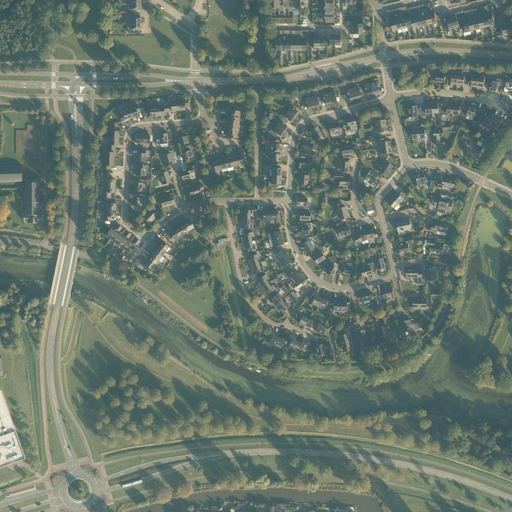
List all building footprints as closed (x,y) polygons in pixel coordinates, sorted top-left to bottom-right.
[(216,3),(216,9),(227,9),(227,3),(229,3),(228,0),(222,0),(223,3),(216,3)] [(141,10),(141,4),(132,3),(132,7),(128,7),(128,13),(134,13),(134,10),(141,10)] [(216,9),(216,15),(223,15),(223,18),(229,18),(229,15),(227,15),(227,9),(216,9)] [(490,27),(495,25),(494,22),(496,22),(493,12),(490,13),(491,16),(487,17),(490,27)] [(141,24),(141,17),(134,17),(134,14),(127,14),(127,17),(128,17),(128,20),(132,20),(132,24),(141,24)] [(452,18),(454,28),(459,27),(459,29),(462,28),(462,25),(460,18),(457,19),(457,17),(452,18)] [(449,30),(454,28),(452,18),(447,20),(448,24),(445,25),(447,32),(450,31),(449,30)] [(398,30),(395,20),(394,21),(393,19),(390,20),(393,32),(398,30)] [(353,30),(363,29),(363,24),(361,24),(361,21),(350,21),(350,24),(353,24),(353,30)] [(216,25),(216,31),(227,31),(227,25),(229,25),(229,22),(223,22),(223,25),(216,25)] [(141,30),(141,24),(132,24),(132,27),(128,27),(128,33),(134,33),(134,30),(141,30)] [(216,31),(216,37),(223,37),(223,40),(229,40),(229,37),(227,37),(227,31),(216,31)] [(340,40),(343,40),(343,33),(340,33),(340,35),(335,35),(335,45),(340,45),(340,40)] [(318,49),(318,39),(316,39),(316,35),(310,35),(310,42),(313,42),(313,49),(318,49)] [(330,45),(335,45),(335,35),(330,35),(330,40),(326,40),(327,47),(330,47),(330,45)] [(327,47),(326,40),(324,40),(324,39),(318,39),(318,49),(324,49),(324,47),(327,47)] [(448,79),(448,78),(449,71),(444,70),(443,75),(436,74),(435,82),(444,83),(445,79),(448,79)] [(469,75),(469,73),(469,71),(463,70),(462,76),(458,75),(457,85),(464,86),(464,80),(468,80),(468,75),(469,75)] [(456,75),(456,72),(449,71),(448,78),(452,78),(451,84),(457,85),(458,75),(456,75)] [(475,76),(469,75),(468,75),(468,80),(472,81),(471,86),(477,87),(478,78),(474,77),(475,76)] [(488,82),(488,77),(482,76),(482,78),(478,78),(477,87),(484,88),(484,82),(488,82)] [(373,94),(379,92),(377,88),(380,87),(378,78),(372,80),(373,83),(370,84),(373,94)] [(499,86),(502,86),(503,80),(497,79),(496,82),(492,81),(489,92),(493,92),(496,93),(497,89),(498,89),(499,86)] [(373,94),(370,84),(367,85),(366,82),(360,83),(363,92),(366,91),(367,95),(373,94)] [(360,93),(363,92),(360,83),(355,85),(356,88),(353,89),(355,99),(361,97),(360,93)] [(355,99),(353,89),(350,90),(349,87),(343,88),(345,97),(348,96),(350,100),(355,99)] [(331,104),(337,102),(336,98),(339,97),(337,89),(331,90),(332,93),(328,94),(331,104)] [(331,104),(328,94),(325,95),(325,91),(319,93),(321,101),(324,101),(325,105),(331,104)] [(318,102),(321,101),(319,93),(313,94),(314,98),(311,98),(313,108),(319,106),(318,102)] [(313,108),(311,98),(308,99),(307,96),(301,97),(303,106),(306,105),(307,109),(313,108)] [(178,111),(185,110),(185,107),(188,107),(188,99),(182,100),(182,102),(178,102),(177,102),(178,111)] [(177,102),(178,102),(177,100),(175,100),(175,102),(170,103),(171,105),(167,105),(168,112),(171,112),(175,112),(175,111),(178,111),(177,102)] [(295,117),(299,113),(295,110),(297,108),(290,102),(286,107),(289,109),(287,112),(295,117)] [(429,114),(432,113),(432,104),(426,104),(426,110),(421,110),(421,117),(429,116),(429,114)] [(439,110),(438,104),(432,104),(432,113),(436,113),(436,116),(439,116),(439,119),(440,119),(440,121),(442,121),(442,120),(442,116),(443,115),(443,110),(439,110)] [(453,114),(454,105),(448,104),(447,110),(443,110),(443,115),(447,115),(449,116),(449,114),(453,114)] [(131,118),(138,116),(137,113),(140,112),(138,105),(133,107),(133,108),(129,110),(131,118)] [(164,112),(168,112),(167,105),(161,105),(161,107),(157,108),(157,116),(164,116),(164,112)] [(464,112),(460,112),(461,106),(454,105),(453,114),(457,115),(456,117),(460,117),(460,119),(462,119),(462,117),(464,112)] [(157,108),(157,106),(154,106),(155,108),(150,108),(150,106),(146,107),(147,114),(150,114),(150,117),(157,116),(157,108)] [(421,117),(421,110),(421,109),(417,109),(417,106),(409,107),(409,116),(417,116),(417,120),(422,119),(421,117)] [(462,117),(462,118),(466,119),(467,116),(474,118),(476,108),(469,106),(468,110),(465,109),(464,112),(462,117)] [(226,114),(226,117),(238,118),(240,118),(240,108),(233,107),(233,110),(228,110),(228,114),(226,114)] [(129,110),(128,108),(126,109),(127,111),(122,112),(123,114),(119,115),(122,123),(129,120),(129,119),(131,118),(129,110)] [(292,122),(295,117),(287,112),(286,114),(283,112),(279,117),(287,122),(288,120),(292,122)] [(495,126),(499,127),(503,119),(490,113),(488,117),(485,115),(481,125),(493,130),(495,126)] [(221,116),(221,120),(225,120),(227,120),(227,124),(238,125),(238,118),(226,117),(221,116)] [(285,125),(287,122),(279,117),(276,122),(279,124),(277,127),(285,132),(288,127),(285,125)] [(360,121),(360,120),(355,121),(354,120),(352,120),(352,118),(346,120),(348,126),(349,126),(350,130),(356,128),(357,129),(360,128),(360,124),(360,121)] [(374,128),(385,125),(384,119),(373,122),(373,124),(375,124),(376,127),(374,128)] [(339,126),(338,123),(333,124),(333,123),(328,125),(330,133),(335,132),(335,134),(343,132),(342,126),(339,126)] [(445,125),(442,124),(431,126),(431,135),(434,135),(434,143),(440,143),(440,137),(443,137),(443,130),(443,128),(445,128),(445,125)] [(375,134),(387,132),(385,125),(374,128),(375,134)] [(320,131),(318,126),(311,130),(316,139),(322,136),(323,138),(327,136),(323,129),(320,131)] [(412,130),(413,140),(425,139),(425,133),(428,133),(428,126),(424,126),(425,129),(412,130)] [(118,138),(119,131),(116,131),(116,128),(108,127),(108,132),(110,132),(110,136),(108,136),(108,138),(110,138),(118,138)] [(281,137),(285,132),(277,127),(275,129),(272,127),(269,132),(276,137),(278,135),(281,137)] [(220,130),(220,133),(224,133),(226,133),(226,138),(237,138),(237,134),(239,134),(240,132),(239,131),(237,131),(220,130)] [(156,140),(157,146),(161,146),(161,147),(168,147),(167,134),(159,134),(160,140),(156,140)] [(136,143),(149,144),(150,136),(136,135),(136,143)] [(182,145),(189,142),(187,136),(177,139),(178,143),(174,144),(176,150),(183,148),(182,145)] [(118,145),(118,138),(110,138),(110,143),(108,143),(108,148),(114,149),(115,145),(118,145)] [(273,151),(278,151),(281,151),(281,144),(279,144),(279,141),(282,141),(272,140),(271,147),(273,147),(273,151)] [(317,143),(312,141),(310,144),(304,142),(301,149),(310,153),(312,147),(315,148),(317,143)] [(476,145),(470,141),(465,149),(468,151),(469,150),(478,156),(483,148),(480,147),(483,143),(479,141),(476,145)] [(360,150),(360,144),(352,143),(353,146),(341,147),(342,155),(354,154),(353,150),(360,150)] [(114,152),(114,149),(108,148),(107,152),(105,152),(105,157),(103,157),(103,159),(105,159),(114,159),(114,156),(115,156),(115,152),(114,152)] [(193,157),(191,150),(184,152),(183,148),(176,150),(178,156),(182,155),(183,160),(193,157)] [(175,156),(173,150),(168,151),(169,154),(163,156),(166,166),(173,164),(171,157),(175,156)] [(149,151),(143,151),(143,154),(136,153),(135,158),(137,158),(136,161),(145,161),(146,156),(149,156),(149,151)] [(236,156),(239,165),(244,164),(242,155),(239,156),(238,151),(235,152),(236,157),(236,156)] [(273,151),(271,151),(271,157),(273,157),(272,161),(280,162),(281,154),(278,154),(278,151),(273,151)] [(236,156),(236,157),(233,157),(232,153),(229,154),(230,158),(231,158),(233,167),(239,165),(236,156)] [(231,158),(230,158),(228,159),(227,154),(224,155),(225,159),(227,168),(233,167),(231,158)] [(225,159),(222,160),(221,156),(218,157),(219,161),(221,170),(227,168),(225,159)] [(312,156),(306,156),(306,160),(300,159),(299,167),(308,168),(309,162),(312,162),(312,156)] [(219,161),(216,162),(215,157),(209,159),(211,165),(214,164),(215,171),(221,170),(219,161)] [(340,171),(348,172),(349,162),(344,162),(344,158),(338,158),(337,164),(341,164),(340,171)] [(113,166),(114,159),(105,159),(105,164),(103,164),(103,169),(110,170),(111,166),(113,166)] [(392,166),(386,162),(380,173),(386,176),(389,171),(390,171),(392,166)] [(281,177),(282,169),(278,168),(278,164),(270,164),(270,170),(272,170),(272,176),(281,177)] [(146,169),(148,169),(148,165),(138,165),(138,168),(136,168),(136,175),(146,176),(146,169)] [(22,179),(22,166),(0,166),(0,182),(22,182),(22,213),(24,213),(24,222),(42,222),(41,179),(22,179)] [(181,173),(182,180),(191,178),(190,174),(194,173),(192,167),(186,169),(187,171),(181,173)] [(163,173),(163,170),(156,172),(157,175),(160,175),(163,185),(170,182),(167,171),(163,173)] [(376,174),(370,171),(367,176),(370,178),(367,182),(376,188),(380,181),(374,177),(376,174)] [(311,172),(305,172),(305,176),(300,175),(299,184),(307,185),(308,178),(311,178),(311,172)] [(349,186),(349,178),(343,178),(343,174),(334,174),(334,180),(340,180),(339,186),(349,186)] [(115,186),(115,180),(111,180),(111,176),(104,175),(103,181),(106,181),(106,186),(115,186)] [(422,178),(420,179),(419,175),(414,176),(416,186),(419,185),(421,184),(422,186),(429,187),(429,188),(433,188),(434,181),(430,181),(427,180),(426,177),(422,178)] [(281,185),(281,177),(272,176),(271,182),(269,182),(269,188),(277,188),(277,184),(281,185)] [(451,178),(451,179),(444,178),(443,182),(439,181),(438,188),(443,189),(444,186),(452,188),(453,187),(454,187),(456,179),(451,178)] [(142,184),(145,184),(145,180),(139,180),(139,183),(134,183),(134,191),(142,191),(142,184)] [(203,190),(202,184),(196,185),(197,187),(189,190),(191,197),(201,194),(200,190),(203,190)] [(102,186),(102,190),(101,191),(103,191),(103,198),(104,198),(109,198),(109,192),(115,193),(115,186),(106,186),(102,186)] [(403,192),(402,192),(400,195),(398,193),(388,203),(394,208),(403,199),(404,201),(406,200),(405,196),(405,194),(403,192)] [(175,200),(173,193),(169,194),(170,197),(160,200),(162,208),(173,204),(172,201),(175,200)] [(145,195),(139,195),(138,198),(134,197),(133,205),(141,206),(142,199),(145,199),(145,195)] [(111,198),(109,198),(104,198),(104,205),(107,205),(106,210),(116,210),(116,204),(110,204),(111,198)] [(309,210),(309,209),(310,204),(307,204),(307,199),(297,198),(297,205),(304,206),(303,209),(307,209),(309,210)] [(447,202),(435,199),(434,206),(438,207),(438,209),(451,212),(453,202),(447,201),(447,202)] [(342,208),(341,203),(334,205),(336,212),(338,211),(340,220),(348,218),(345,211),(346,210),(345,207),(342,208)] [(156,210),(151,205),(149,208),(151,210),(144,218),(149,223),(157,215),(154,212),(156,210)] [(309,210),(307,209),(307,213),(300,212),(300,219),(310,220),(310,215),(313,215),(313,213),(317,213),(317,210),(312,210),(309,209),(309,210)] [(116,217),(116,210),(106,210),(106,215),(104,215),(103,220),(111,221),(112,217),(116,217)] [(241,219),(250,219),(250,215),(253,215),(253,210),(244,210),(244,213),(241,213),(241,219)] [(270,221),(269,210),(263,210),(263,214),(260,214),(260,219),(260,222),(263,223),(263,221),(270,221)] [(279,223),(279,214),(276,214),(276,210),(269,210),(270,221),(276,221),(276,223),(279,223)] [(183,221),(180,217),(178,218),(181,223),(182,222),(183,224),(180,226),(179,226),(184,234),(189,231),(184,223),(185,223),(184,221),(183,221)] [(189,231),(194,228),(190,221),(188,218),(186,219),(188,221),(185,223),(184,223),(189,231)] [(244,231),(252,230),(252,228),(253,228),(253,223),(250,223),(250,219),(241,219),(241,225),(244,225),(244,228),(244,231)] [(412,229),(409,219),(405,220),(406,221),(396,223),(398,232),(412,229)] [(437,231),(447,233),(449,224),(437,222),(436,226),(432,225),(431,231),(437,232),(437,231)] [(173,227),(170,223),(168,225),(171,229),(172,228),(174,230),(170,233),(167,234),(170,239),(173,238),(175,240),(179,237),(175,230),(175,229),(174,227),(173,227)] [(311,229),(310,223),(304,224),(305,228),(298,229),(299,235),(309,234),(308,229),(311,229)] [(179,226),(180,226),(179,224),(177,225),(178,227),(175,229),(175,230),(179,237),(184,234),(179,226)] [(342,228),(340,224),(333,226),(334,233),(338,231),(340,237),(350,234),(348,226),(342,228)] [(111,228),(106,236),(110,239),(116,232),(118,230),(117,230),(116,229),(115,231),(111,228)] [(366,229),(368,240),(374,238),(375,240),(378,239),(376,230),(373,231),(372,228),(366,229)] [(272,240),(282,237),(280,231),(276,232),(275,229),(268,231),(269,234),(270,233),(272,240)] [(362,243),(362,241),(368,240),(366,229),(359,231),(360,234),(357,235),(357,237),(354,238),(355,243),(358,242),(359,244),(362,243)] [(243,243),(252,241),(251,237),(253,236),(252,232),(252,230),(244,231),(245,234),(244,234),(244,237),(241,237),(243,243)] [(119,235),(116,232),(110,239),(115,243),(120,235),(121,236),(123,234),(121,233),(119,235)] [(127,237),(126,237),(125,236),(124,238),(121,236),(120,235),(115,243),(119,246),(125,239),(126,239),(127,237)] [(274,251),(280,248),(279,245),(283,244),(282,237),(272,240),(273,246),(272,246),(274,251)] [(398,245),(400,255),(405,254),(404,252),(410,250),(408,245),(414,244),(412,237),(405,238),(406,243),(398,245)] [(443,251),(448,252),(449,245),(449,246),(444,245),(444,247),(444,246),(435,245),(436,239),(428,238),(427,247),(431,247),(430,253),(442,255),(443,251)] [(128,241),(126,239),(125,239),(119,246),(124,249),(129,242),(130,243),(132,241),(130,239),(128,241)] [(169,247),(163,242),(163,241),(160,239),(159,241),(161,242),(159,245),(158,246),(165,252),(169,247)] [(249,254),(256,252),(256,249),(255,245),(253,246),(252,241),(243,243),(244,249),(247,248),(248,251),(249,254)] [(312,247),(308,241),(302,244),(308,253),(311,251),(313,254),(317,251),(320,249),(317,244),(312,247)] [(136,244),(135,244),(134,243),(133,245),(130,243),(129,242),(124,249),(128,253),(134,246),(135,246),(136,244)] [(156,245),(152,242),(151,244),(155,247),(156,245),(158,247),(155,250),(155,251),(162,256),(165,252),(158,246),(159,245),(157,244),(156,245)] [(137,248),(135,246),(134,246),(128,253),(133,256),(138,250),(139,251),(141,248),(139,246),(137,248)] [(155,251),(155,250),(153,248),(152,250),(154,252),(152,254),(151,255),(159,261),(162,256),(155,251)] [(281,251),(280,248),(274,251),(275,254),(272,255),(275,262),(279,260),(288,256),(285,250),(281,251)] [(316,263),(325,258),(322,254),(325,252),(322,248),(320,249),(317,251),(319,254),(313,258),(316,263)] [(250,266),(258,263),(257,259),(259,258),(258,254),(257,254),(256,252),(249,254),(250,257),(249,257),(251,260),(248,261),(250,266)] [(151,255),(152,254),(150,253),(149,254),(151,256),(149,259),(148,260),(155,265),(159,261),(151,255)] [(281,270),(289,266),(288,263),(291,262),(288,256),(279,260),(281,266),(280,267),(281,270)] [(148,260),(149,259),(146,257),(145,259),(147,261),(143,267),(148,271),(150,268),(152,270),(155,265),(148,260)] [(372,263),(372,264),(376,263),(377,270),(384,268),(382,258),(377,259),(376,257),(371,258),(372,263)] [(334,263),(330,260),(327,265),(330,267),(326,273),(332,277),(337,268),(333,266),(334,263)] [(429,280),(436,281),(436,276),(435,276),(437,267),(434,267),(435,262),(429,261),(426,278),(429,278),(429,280)] [(258,276),(264,273),(263,271),(264,270),(262,266),(260,267),(258,263),(250,266),(253,272),(255,271),(256,273),(257,273),(258,276)] [(350,268),(351,264),(347,263),(347,264),(342,263),(340,269),(344,269),(343,273),(353,275),(354,269),(350,268)] [(374,268),(372,264),(372,263),(367,264),(368,268),(360,270),(362,276),(371,274),(370,269),(374,268)] [(412,277),(417,277),(418,284),(422,284),(422,271),(418,271),(418,269),(405,269),(405,274),(407,274),(407,280),(412,280),(412,277)] [(292,282),(300,275),(296,270),(293,272),(291,270),(284,275),(286,278),(288,276),(292,282)] [(261,288),(268,283),(266,280),(268,278),(266,274),(265,275),(264,273),(258,276),(259,279),(258,279),(260,281),(257,283),(261,288)] [(298,289),(303,285),(301,283),(304,281),(300,275),(292,282),(296,287),(294,289),(295,291),(296,291),(298,289)] [(271,287),(268,283),(261,288),(264,293),(267,291),(268,294),(269,293),(270,296),(276,291),(279,289),(278,287),(275,289),(273,285),(271,287)] [(379,296),(381,304),(386,303),(386,301),(387,301),(388,300),(388,298),(394,296),(392,288),(382,291),(383,295),(379,296)] [(276,307),(282,301),(279,298),(281,296),(278,293),(281,290),(279,289),(276,291),(270,296),(272,298),(272,299),(274,301),(271,303),(276,307)] [(318,297),(319,294),(314,291),(312,295),(310,300),(313,301),(311,304),(317,307),(321,298),(318,297)] [(373,297),(371,292),(362,294),(363,301),(364,301),(364,304),(370,302),(371,304),(376,303),(376,304),(377,308),(379,307),(376,296),(373,297)] [(413,309),(426,309),(426,303),(431,302),(431,295),(423,295),(423,299),(414,299),(413,309)] [(329,306),(331,298),(325,296),(324,300),(321,298),(317,307),(323,309),(326,304),(329,306)] [(340,312),(340,302),(337,302),(337,299),(331,298),(329,306),(330,306),(330,311),(340,312)] [(349,306),(349,299),(343,299),(343,302),(340,302),(340,312),(346,312),(346,306),(349,306)] [(282,301),(276,307),(280,312),(282,310),(284,312),(290,306),(286,301),(284,303),(282,301)] [(304,326),(308,318),(304,316),(305,314),(300,312),(298,318),(300,320),(299,323),(304,326)] [(324,334),(325,331),(324,330),(323,329),(325,326),(320,324),(323,319),(318,317),(317,320),(314,326),(317,327),(315,331),(321,334),(322,334),(324,334)] [(314,326),(317,320),(313,318),(312,320),(308,318),(304,326),(310,329),(312,325),(314,326)] [(415,323),(411,324),(410,320),(404,321),(404,320),(401,321),(404,332),(410,331),(410,333),(414,332),(414,333),(418,332),(415,323)] [(390,331),(388,331),(387,327),(379,328),(381,336),(379,336),(380,342),(386,341),(387,343),(390,342),(389,335),(390,335),(390,331)] [(275,346),(279,338),(276,336),(278,333),(272,330),(269,337),(271,338),(269,343),(275,346)] [(345,334),(344,330),(337,332),(338,337),(340,337),(343,350),(351,348),(347,334),(345,334)] [(358,340),(359,347),(368,345),(365,330),(357,332),(359,340),(358,340)] [(0,466),(25,458),(1,390),(0,390),(0,376),(4,376),(2,358),(0,357),(0,342),(1,342),(0,332),(0,466)] [(294,349),(298,341),(295,340),(297,337),(291,334),(289,339),(288,340),(291,342),(288,347),(294,349)] [(288,340),(289,339),(283,336),(282,339),(279,338),(275,346),(281,349),(283,344),(286,345),(288,340)] [(305,349),(308,342),(303,339),(301,343),(298,341),(294,349),(300,352),(303,347),(305,349)] [(325,354),(323,347),(328,346),(328,341),(322,340),(321,345),(316,346),(316,349),(313,350),(314,353),(317,352),(318,356),(325,354)]
